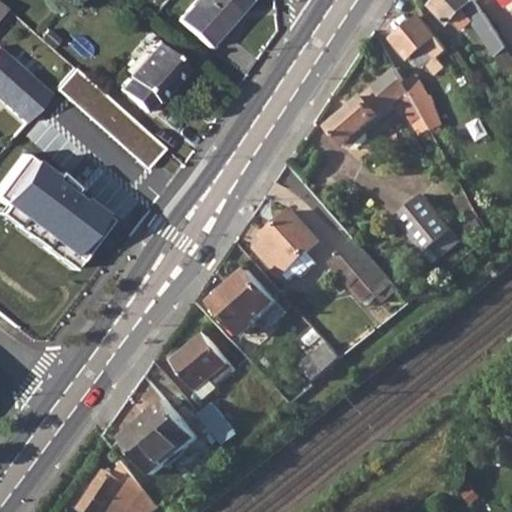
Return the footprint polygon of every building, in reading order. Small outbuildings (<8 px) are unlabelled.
[(0,0),(0,16),(8,6),(0,0)] [(196,0),(177,21),(207,47),(249,0),(196,0)] [(450,25),(455,20),(465,11),(470,15),(473,18),(471,20),(500,64),(508,76),(511,74),(511,53),(479,2),(477,0),(437,0),(432,6),(450,25)] [(465,11),(455,20),(460,25),(470,15),(465,11)] [(421,17),(393,40),(410,60),(416,55),(425,66),(428,64),(437,74),(445,67),(438,58),(446,51),(436,39),(438,37),(421,17)] [(130,79),(120,90),(145,112),(155,101),(157,103),(187,70),(157,43),(127,77),(130,79)] [(25,123),(50,95),(0,49),(0,98),(4,99),(9,104),(6,107),(25,123)] [(168,148),(77,68),(59,88),(148,168),(168,148)] [(396,69),(329,128),(346,147),(400,101),(406,111),(418,104),(405,82),(396,69)] [(418,75),(405,82),(418,104),(433,130),(436,129),(439,134),(444,131),(441,125),(444,124),(433,96),(431,96),(418,75)] [(0,101),(6,107),(9,104),(4,99),(0,98),(0,101)] [(118,222),(28,153),(0,188),(0,196),(11,207),(7,214),(83,271),(118,222)] [(425,195),(399,217),(427,252),(454,230),(439,212),(425,195)] [(266,239),(257,248),(282,276),(285,272),(292,279),(299,273),(301,275),(315,262),(307,253),(320,241),(293,210),(263,236),(266,239)] [(479,218),(467,227),(477,245),(490,237),(479,218)] [(357,239),(341,254),(370,286),(386,272),(357,239)] [(370,286),(341,254),(331,264),(365,302),(376,293),(370,286)] [(250,270),(217,303),(245,334),(265,317),(274,326),(289,313),(250,270)] [(386,272),(370,286),(376,293),(392,279),(386,272)] [(198,391),(213,379),(233,364),(207,333),(173,360),(198,391)] [(329,341),(304,365),(318,381),(344,358),(329,341)] [(233,364),(213,379),(218,385),(237,370),(233,364)] [(124,437),(127,441),(154,475),(201,438),(170,400),(124,437)] [(215,403),(201,415),(224,442),(238,430),(215,403)] [(127,441),(117,448),(126,460),(144,484),(154,475),(127,441)] [(80,508),(86,511),(104,511),(113,499),(131,511),(146,487),(144,484),(126,460),(116,474),(107,468),(80,508)]
